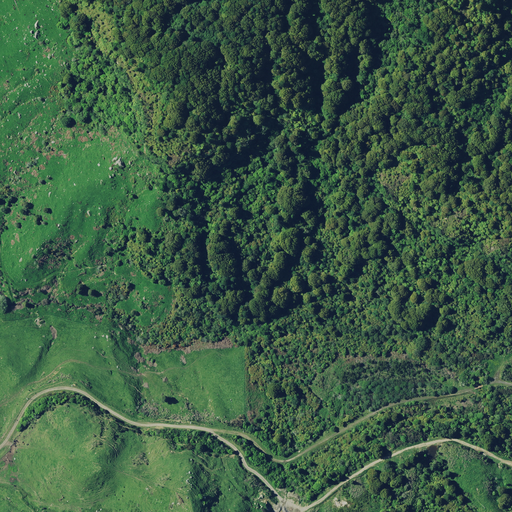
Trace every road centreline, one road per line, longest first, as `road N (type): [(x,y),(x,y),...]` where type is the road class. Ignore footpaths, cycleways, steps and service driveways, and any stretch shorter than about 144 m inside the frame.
road 1 (unclassified): [(511,383),(409,399),(282,458),(242,434),(143,425),(61,385),(31,396),(0,442)]
road 2 (track): [(212,430),(281,502),(301,510),(378,458),(434,442),(457,442),(511,464)]
